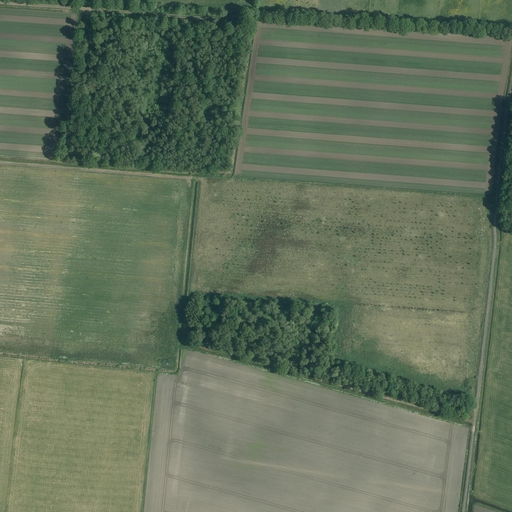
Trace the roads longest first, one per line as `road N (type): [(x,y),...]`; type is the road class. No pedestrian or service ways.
road 1 (track): [(0,3),(254,22)]
road 2 (track): [(0,162),(190,178)]
